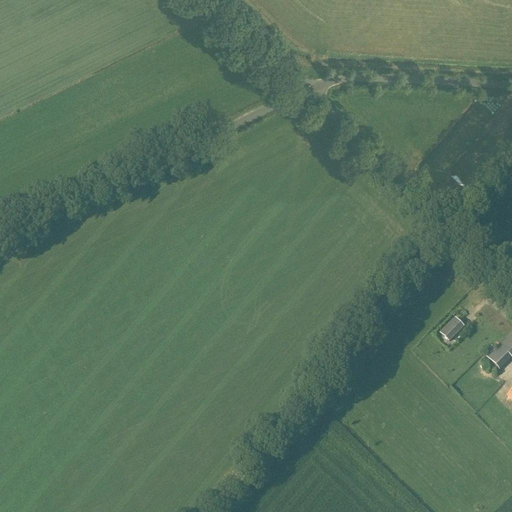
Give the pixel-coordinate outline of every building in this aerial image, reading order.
[(461,127),(469,134),(480,122),(472,116),(461,127)] [(441,173),(453,159),(441,148),(429,162),(441,173)] [(429,163),(424,169),(435,179),(440,173),(429,163)] [(449,343),(464,329),(454,319),(439,333),(449,343)] [(511,335),(500,347),(488,359),(499,371),(511,359),(511,335)]
